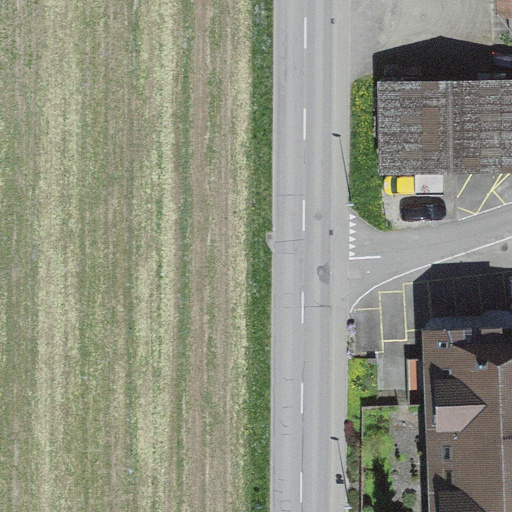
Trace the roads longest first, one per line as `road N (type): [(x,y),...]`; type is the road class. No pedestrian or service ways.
road 1 (tertiary): [(299,260),(302,0)]
road 2 (tertiary): [(297,511),(299,260)]
road 3 (residential): [(511,219),(389,257),(299,260)]
